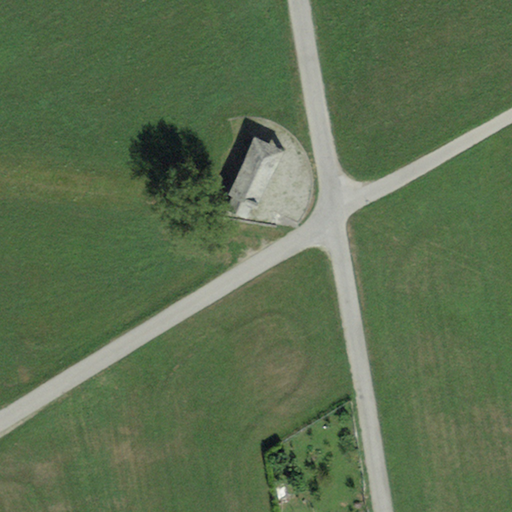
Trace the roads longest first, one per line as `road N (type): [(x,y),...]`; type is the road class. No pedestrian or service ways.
road 1 (unclassified): [(335,220),(297,0)]
road 2 (track): [(511,120),(335,220)]
